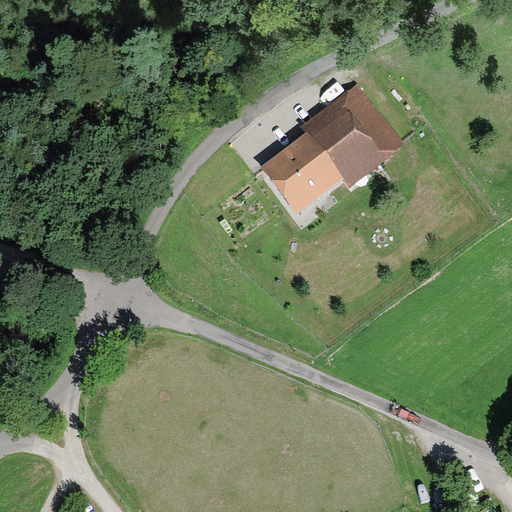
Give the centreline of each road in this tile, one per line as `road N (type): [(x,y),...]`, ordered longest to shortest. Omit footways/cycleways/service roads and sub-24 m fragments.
road 1 (residential): [(118,298),(155,205),(252,103),(455,0)]
road 2 (residential): [(511,465),(118,298)]
road 3 (unclassified): [(118,298),(38,410),(0,440)]
road 4 (track): [(108,511),(76,465),(70,370)]
road 5 (track): [(0,246),(118,298)]
